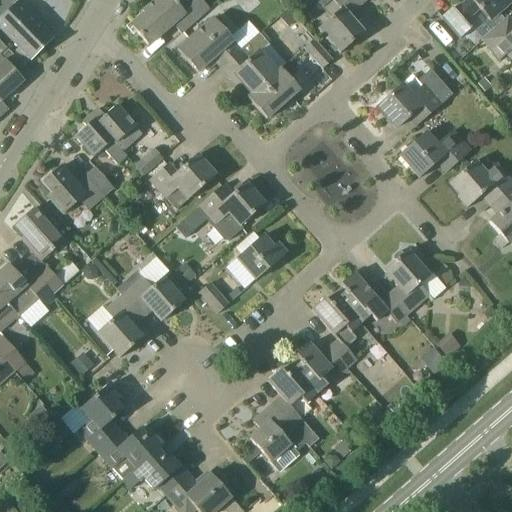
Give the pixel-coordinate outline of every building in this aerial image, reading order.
[(53,40),(39,26),(17,3),(17,4),(13,0),(0,0),(0,30),(30,62),(53,40)] [(199,0),(187,0),(178,8),(171,0),(157,0),(142,13),(145,16),(131,29),(147,46),(172,25),(182,36),(209,12),(199,0)] [(346,17),(355,9),(347,0),(316,0),(315,1),(331,19),(318,30),(340,55),(357,39),(354,36),(359,31),(346,17)] [(347,0),(355,9),(365,0),(347,0)] [(501,12),(511,1),(511,0),(468,0),(454,12),(452,9),(441,18),(460,40),(470,31),(465,24),(479,12),(494,30),(495,30),(507,19),(501,12)] [(220,69),(241,51),(213,19),(177,51),(197,74),(212,60),(220,69)] [(511,63),(511,24),(507,19),(495,30),(494,30),(480,42),(499,63),(506,56),(511,63)] [(309,45),(303,30),(294,34),(299,49),(309,45)] [(280,70),(277,72),(260,52),(268,45),(259,35),(241,51),(220,69),(229,79),(233,76),(250,96),(247,99),(251,96),(252,97),(277,74),(276,73),(280,70)] [(332,61),(319,46),(314,41),(303,50),(322,71),(332,61)] [(0,55),(0,118),(8,111),(0,103),(31,75),(18,60),(8,49),(0,55)] [(298,91),(285,76),(280,70),(276,73),(277,74),(252,97),(251,96),(247,99),(266,120),(298,91)] [(416,128),(431,115),(452,96),(431,71),(420,80),(419,85),(422,88),(411,98),(401,87),(377,108),(396,129),(408,119),(416,128)] [(483,80),(477,85),(484,94),(491,88),(483,80)] [(122,153),(141,136),(116,107),(104,117),(97,110),(89,117),(122,153)] [(126,158),(122,153),(89,117),(82,123),(86,128),(74,138),(93,159),(103,150),(117,167),(126,158)] [(446,174),(471,152),(453,132),(437,146),(426,133),(399,157),(419,179),(437,164),(446,174)] [(143,176),(162,160),(154,151),(135,167),(143,176)] [(176,212),(215,177),(196,156),(175,175),(167,166),(148,182),(165,202),(166,201),(176,212)] [(490,207),(511,188),(511,183),(496,165),(486,174),(475,162),(448,185),(459,197),(457,199),(466,210),(481,197),(490,207)] [(75,185),(73,183),(60,168),(41,184),(51,194),(47,198),(63,217),(79,203),(88,213),(104,199),(84,177),(75,185)] [(84,177),(104,199),(114,191),(94,169),(84,177)] [(197,209),(198,209),(212,227),(210,229),(223,242),(228,242),(242,229),(240,227),(264,206),(245,184),(231,196),(222,186),(197,209)] [(507,245),(508,247),(511,243),(511,188),(490,207),(497,216),(488,224),(499,236),(493,241),(501,250),(507,245)] [(20,241),(32,256),(23,263),(53,297),(63,288),(41,263),(59,248),(56,244),(59,240),(33,210),(13,227),(23,238),(20,241)] [(193,232),(184,221),(175,229),(184,240),(193,232)] [(235,260),(242,267),(255,282),(285,255),(277,245),(272,249),(262,237),(235,260)] [(419,286),(428,278),(405,252),(384,271),(398,288),(388,297),(411,323),(411,322),(407,318),(430,298),(419,286)] [(91,263),(113,287),(117,283),(95,259),(91,263)] [(429,272),(432,275),(444,288),(452,281),(451,273),(441,262),(429,272)] [(56,300),(53,297),(23,263),(13,272),(8,266),(0,272),(0,297),(18,319),(29,310),(18,298),(27,289),(45,310),(56,300)] [(185,265),(173,276),(183,289),(196,278),(185,265)] [(87,282),(93,283),(97,278),(98,272),(93,267),(88,267),(83,272),(83,277),(87,282)] [(183,304),(162,280),(151,289),(136,273),(116,291),(120,297),(141,320),(151,311),(161,323),(183,304)] [(379,305),(366,290),(353,275),(340,286),(345,292),(338,299),(361,325),(371,317),(376,323),(386,314),(397,327),(400,324),(404,329),(411,323),(388,297),(379,305)] [(208,285),(198,295),(216,316),(227,306),(208,285)] [(235,290),(227,296),(225,299),(228,304),(231,301),(239,294),(235,290)] [(0,334),(18,319),(0,297),(0,334)] [(131,328),(141,320),(120,297),(106,309),(114,319),(97,334),(119,359),(142,340),(131,328)] [(350,335),(361,325),(338,299),(329,306),(324,300),(311,312),(337,341),(328,350),(349,374),(347,371),(357,362),(346,349),(356,341),(350,335)] [(447,360),(460,348),(449,335),(436,346),(447,360)] [(0,339),(0,357),(14,374),(25,364),(2,338),(0,339)] [(319,357),(309,345),(295,357),(301,363),(292,371),(316,398),(327,387),(321,380),(332,371),(341,382),(349,374),(328,350),(319,357)] [(433,349),(419,360),(432,376),(446,365),(437,355),(433,349)] [(94,367),(83,354),(70,366),(80,378),(94,367)] [(0,357),(0,386),(14,374),(0,357)] [(35,375),(26,365),(17,372),(26,383),(35,375)] [(316,398),(292,371),(285,377),(280,371),(266,382),(281,399),(271,407),(305,445),(309,449),(318,441),(300,421),(311,412),(306,406),(316,398)] [(94,453),(118,432),(110,422),(122,412),(115,404),(118,401),(106,387),(78,411),(89,424),(77,433),(94,453)] [(389,417),(395,412),(389,406),(383,411),(389,417)] [(296,453),(305,445),(271,407),(253,423),(259,431),(249,440),(279,475),(300,457),(296,453)] [(386,420),(379,412),(366,423),(374,431),(386,420)] [(121,482),(160,448),(149,435),(146,438),(138,430),(126,441),(118,432),(94,453),(111,472),(112,471),(121,482)] [(357,448),(348,437),(334,449),(342,459),(357,448)] [(165,498),(188,477),(172,459),(171,460),(167,456),(164,459),(157,452),(161,448),(160,448),(121,482),(130,492),(143,481),(153,493),(158,489),(165,498)] [(314,486),(325,477),(319,469),(307,479),(314,486)] [(215,511),(220,508),(223,511),(242,511),(210,476),(197,488),(188,477),(165,498),(155,507),(159,511),(164,511),(172,505),(177,511),(194,511),(196,511),(197,511),(215,511)] [(0,485),(0,486),(6,493),(15,484),(9,477),(0,485)] [(37,481),(25,491),(34,502),(46,492),(37,481)] [(67,511),(54,496),(42,506),(46,511),(67,511)]
